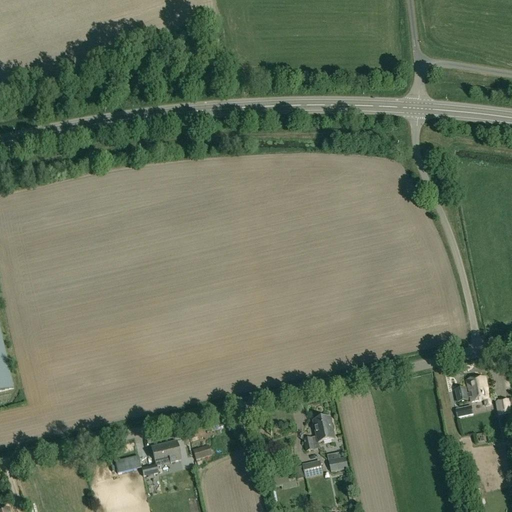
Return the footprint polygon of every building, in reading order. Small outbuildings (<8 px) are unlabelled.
[(0,392),(13,389),(0,332),(0,392)] [(467,381),(471,403),(484,401),(485,408),(492,407),(491,400),(490,400),(485,379),(467,381)] [(455,391),(457,404),(469,401),(466,388),(455,391)] [(511,414),(509,401),(495,403),(498,417),(511,414)] [(472,407),(456,411),(457,419),(474,416),(472,407)] [(304,440),(306,453),(315,451),(314,445),(318,444),(335,440),(330,419),(313,422),(317,438),(313,439),(304,440)] [(176,443),(151,449),(154,461),(170,458),(171,463),(180,461),(176,443)] [(208,447),(193,451),(195,461),(212,457),(208,447)] [(329,462),(331,474),(349,470),(346,459),(329,462)] [(323,476),(320,462),(303,466),(306,480),(323,476)] [(143,478),(158,475),(156,465),(141,469),(143,478)] [(295,479),(287,481),(286,474),(273,476),(275,489),(283,487),(284,491),(297,488),(295,479)] [(127,497),(144,493),(140,477),(128,480),(130,491),(125,492),(127,497)]
